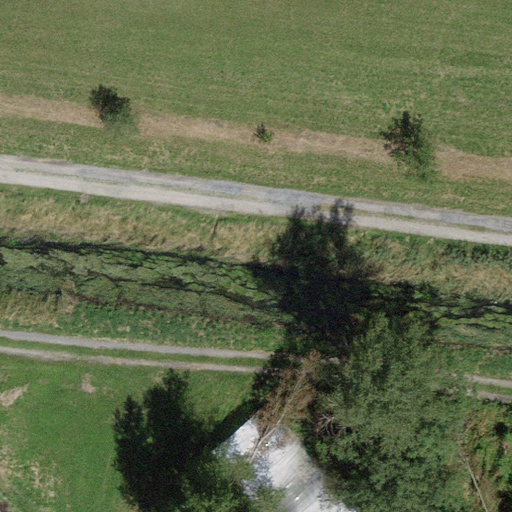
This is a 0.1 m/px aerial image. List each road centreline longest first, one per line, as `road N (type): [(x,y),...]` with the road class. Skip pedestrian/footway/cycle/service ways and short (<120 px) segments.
road 1 (track): [(511,402),(0,341)]
road 2 (track): [(511,229),(0,170)]
